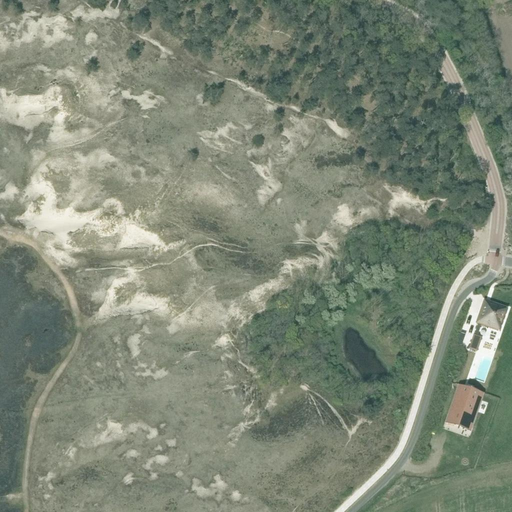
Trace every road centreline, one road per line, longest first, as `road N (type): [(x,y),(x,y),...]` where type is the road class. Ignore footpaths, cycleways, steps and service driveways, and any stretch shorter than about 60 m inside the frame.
road 1 (unclassified): [(365,0),(404,16),(443,52),(497,192),(495,261)]
road 2 (unclassified): [(350,511),(409,445),(455,304),(490,277),(495,261)]
